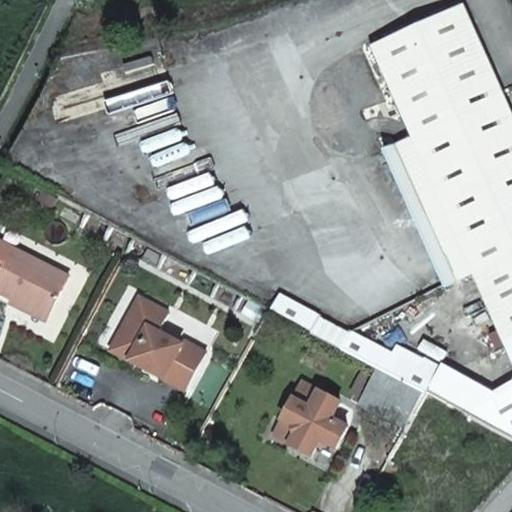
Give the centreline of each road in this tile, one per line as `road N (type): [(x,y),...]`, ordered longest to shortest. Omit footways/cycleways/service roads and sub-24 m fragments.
road 1 (residential): [(230,511),(0,390)]
road 2 (unknown): [(414,0),(320,52),(298,109),(300,171)]
